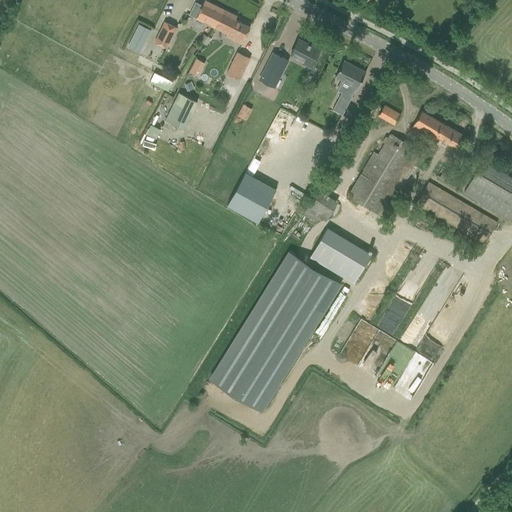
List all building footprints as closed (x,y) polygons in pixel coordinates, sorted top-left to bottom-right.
[(195,2),(189,15),(196,18),(203,22),(204,19),(211,23),(210,25),(214,27),(219,18),(220,18),(224,10),(205,0),(202,5),(195,2)] [(219,18),(214,27),(228,34),(229,31),(237,35),(234,41),(241,44),(244,38),(245,36),(250,27),(235,19),(237,16),(224,10),(220,18),(219,18)] [(154,42),(167,48),(177,27),(164,21),(154,42)] [(139,23),(131,41),(139,45),(148,27),(139,23)] [(302,62),(311,67),(321,48),(314,45),(313,47),(298,39),(291,54),(303,60),(302,62)] [(226,74),(229,75),(237,79),(239,80),(249,58),(237,52),(226,74)] [(273,53),(260,79),(274,87),(282,71),(287,60),(273,53)] [(357,88),(366,72),(358,67),(357,68),(353,66),(354,65),(343,60),(335,77),(349,84),(344,94),(351,98),(356,88),(357,88)] [(193,65),(190,72),(198,76),(201,69),(193,65)] [(155,71),(150,82),(170,91),(175,79),(155,71)] [(191,82),(184,84),(187,90),(193,88),(191,82)] [(178,92),(174,101),(176,102),(193,110),(196,103),(197,101),(178,92)] [(243,102),(238,115),(249,119),(254,107),(243,102)] [(345,109),(335,104),(332,109),(342,115),(345,109)] [(378,115),(394,124),(400,114),(384,105),(378,115)] [(410,129),(436,144),(440,138),(454,147),(461,134),(421,111),(410,129)] [(148,133),(158,137),(162,128),(152,124),(148,133)] [(347,196),(382,217),(421,152),(390,134),(378,155),(373,152),(347,196)] [(464,192),(511,220),(511,177),(483,161),(464,192)] [(436,177),(447,183),(453,172),(442,166),(436,177)] [(258,222),(276,189),(245,172),(227,205),(258,222)] [(416,204),(484,244),(497,222),(428,182),(416,204)] [(312,193),(311,216),(331,216),(332,201),(321,201),(322,194),(312,193)] [(312,257),(359,281),(375,251),(328,227),(312,257)] [(340,286),(288,253),(207,381),(259,413),(340,286)] [(386,314),(401,322),(413,299),(398,291),(386,314)] [(417,394),(438,352),(420,344),(417,351),(398,341),(394,348),(400,351),(396,360),(392,358),(390,361),(387,360),(381,372),(397,380),(395,383),(417,394)]
